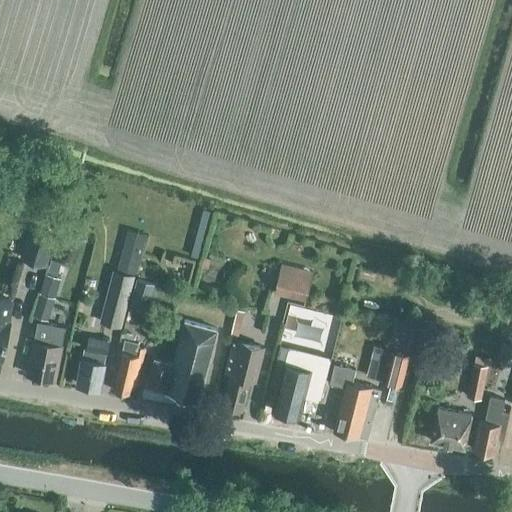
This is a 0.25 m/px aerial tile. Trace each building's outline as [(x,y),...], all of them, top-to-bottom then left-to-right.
[(130,257),(148,259),(151,221),(133,220),(130,257)] [(22,258),(44,264),(53,234),(31,228),(22,258)] [(274,292),(305,300),(312,271),(287,264),(281,263),(274,292)] [(99,323),(104,325),(120,329),(127,301),(134,275),(113,269),(99,323)] [(133,295),(132,299),(148,304),(152,286),(137,282),(133,295)] [(45,322),(53,297),(40,294),(33,318),(45,322)] [(5,323),(10,299),(0,297),(0,356),(2,357),(9,324),(5,323)] [(244,299),(236,322),(243,325),(251,301),(244,299)] [(198,398),(217,328),(185,319),(173,362),(154,357),(147,383),(166,389),(165,389),(198,398)] [(33,340),(27,373),(55,379),(62,345),(65,326),(45,322),(37,320),(33,340)] [(103,337),(102,339),(89,337),(87,348),(84,348),(82,358),(81,357),(77,383),(100,387),(105,362),(104,362),(106,352),(109,338),(103,337)] [(136,388),(146,348),(137,345),(138,342),(125,339),(122,350),(113,389),(129,393),(131,386),(136,388)] [(258,380),(265,348),(235,341),(227,372),(230,373),(223,404),(242,409),(250,378),(258,380)] [(285,362),(272,408),(300,416),(310,381),(320,384),(328,357),(307,351),(302,367),(285,362)] [(480,398),(487,366),(474,363),(468,395),(480,398)] [(333,364),(329,383),(344,386),(333,431),(367,438),(381,389),(352,381),(355,369),(333,364)] [(502,411),(504,399),(490,396),(485,420),(480,419),(474,449),(493,453),(496,437),(503,438),(509,412),(502,411)] [(453,405),(452,409),(438,406),(430,440),(464,447),(471,414),(471,413),(472,409),(453,405)]
